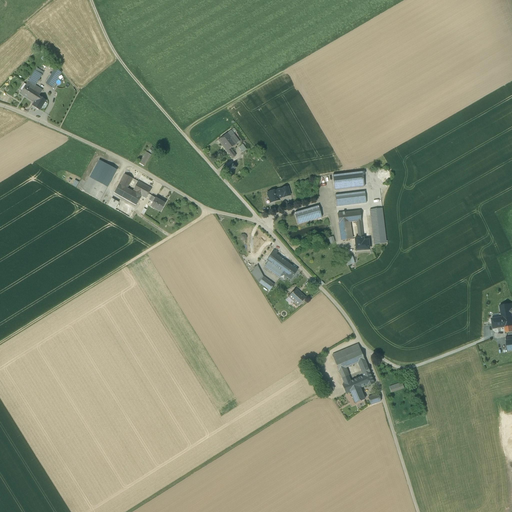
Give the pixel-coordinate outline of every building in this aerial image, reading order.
[(55,69),(46,84),(52,87),(61,73),(55,69)] [(42,75),(35,71),(32,75),(39,79),(42,75)] [(39,79),(32,75),(28,82),(35,86),(39,79)] [(42,90),(35,86),(28,82),(26,85),(41,93),(42,90)] [(41,93),(26,85),(20,94),(34,103),(39,97),(41,93)] [(46,101),(39,97),(34,103),(33,106),(40,110),(46,101)] [(231,131),(228,133),(231,137),(234,135),(237,133),(233,129),(231,131)] [(228,133),(218,141),(226,151),(230,149),(236,144),(231,137),(228,133)] [(235,156),(230,149),(226,151),(232,159),(235,156)] [(146,152),(139,163),(144,166),(151,155),(146,152)] [(99,160),(90,178),(97,182),(106,164),(99,160)] [(106,164),(97,182),(107,187),(117,170),(106,164)] [(233,165),(227,170),(226,170),(227,170),(230,173),(230,174),(230,173),(236,168),(233,165),(233,164),(233,165)] [(362,172),(333,175),(334,191),(364,187),(362,172)] [(132,179),(125,174),(119,184),(127,189),(132,179)] [(97,182),(90,178),(82,191),(89,195),(97,182)] [(107,187),(97,182),(89,195),(100,201),(107,187)] [(151,189),(138,182),(133,191),(141,196),(146,199),(151,189)] [(127,189),(119,184),(114,193),(136,205),(141,196),(133,191),(132,192),(127,189)] [(288,187),(281,189),(283,197),(290,196),(288,187)] [(276,191),(268,193),(268,194),(267,195),(268,197),(269,197),(270,203),(279,200),(279,198),(283,197),(281,189),(277,191),(276,191)] [(365,192),(335,195),(336,207),(366,203),(365,192)] [(153,203),(151,207),(161,212),(165,204),(162,202),(163,201),(159,199),(159,200),(155,198),(153,203)] [(112,199),(108,205),(115,209),(118,203),(112,199)] [(318,206),(294,213),(298,225),(322,218),(318,206)] [(382,208),(370,210),(374,245),(386,243),(382,208)] [(360,211),(337,214),(339,224),(350,222),(355,222),(356,222),(361,221),(360,211)] [(350,222),(339,224),(341,241),(352,239),(350,222)] [(363,238),(358,239),(355,239),(356,251),(364,250),(364,241),(363,238)] [(274,251),(267,260),(270,263),(276,255),(277,253),(274,251)] [(289,264),(276,255),(270,263),(283,272),(289,264)] [(351,257),(345,258),(347,265),(353,263),(351,257)] [(283,272),(282,274),(291,280),(297,270),(289,264),(283,272)] [(252,273),(260,284),(264,278),(258,266),(252,273)] [(271,283),(264,278),(260,284),(267,288),(271,283)] [(305,298),(296,289),(288,297),(298,306),(305,298)] [(511,303),(499,306),(501,313),(501,318),(504,327),(505,333),(511,332),(511,320),(511,315),(511,314),(511,303)] [(499,314),(496,315),(492,316),(493,319),(491,319),(493,329),(497,328),(501,328),(501,327),(504,327),(501,318),(501,313),(499,314)] [(358,345),(349,348),(351,354),(360,350),(358,345)] [(349,348),(336,354),(339,359),(350,354),(351,354),(349,348)] [(351,354),(350,354),(354,365),(358,363),(365,360),(360,350),(351,354)] [(339,359),(334,361),(343,382),(350,380),(345,368),(354,365),(350,354),(339,359)] [(365,360),(358,363),(361,371),(368,368),(365,360)] [(374,383),(368,368),(361,371),(363,376),(367,385),(367,386),(374,383)] [(321,369),(314,374),(320,382),(327,377),(321,369)] [(363,376),(350,381),(350,380),(343,382),(344,384),(342,385),(346,394),(350,392),(360,388),(367,385),(363,376)] [(330,382),(325,384),(329,392),(334,389),(330,382)] [(402,382),(389,387),(391,392),(404,388),(402,382)] [(360,388),(350,392),(355,403),(364,400),(360,388)] [(378,394),(368,397),(370,405),(381,402),(378,394)]
